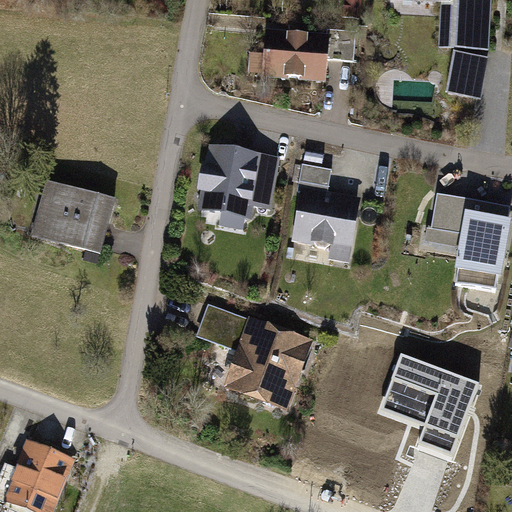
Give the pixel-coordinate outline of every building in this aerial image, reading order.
[(364,0),(346,0),(346,18),(364,19),(364,0)] [(483,106),(492,54),(495,0),(389,0),(389,1),(447,6),(443,50),(456,51),(448,99),(483,106)] [(331,40),(271,36),(269,55),(252,54),(251,78),(332,85),(334,64),(360,66),(362,37),(331,34),(331,40)] [(285,167),(213,155),(204,209),(221,211),(220,218),(227,219),(225,230),(251,234),(252,225),(258,226),(259,219),(276,222),(285,167)] [(336,174),(308,168),(294,240),(338,249),(336,261),(354,264),(366,204),(332,197),(336,174)] [(125,201),(54,183),(39,238),(111,257),(125,201)] [(472,202),(439,196),(432,231),(466,237),(457,287),(497,294),(511,209),(511,208),(487,204),(485,219),(470,216),(472,202)] [(322,349),(213,310),(201,343),(241,358),(230,390),(298,415),(322,349)] [(31,511),(52,511),(72,463),(30,446),(20,471),(6,465),(0,479),(0,503),(6,506),(7,502),(31,511)]
